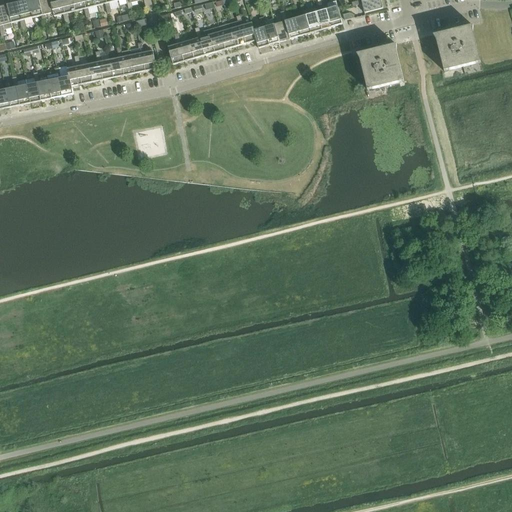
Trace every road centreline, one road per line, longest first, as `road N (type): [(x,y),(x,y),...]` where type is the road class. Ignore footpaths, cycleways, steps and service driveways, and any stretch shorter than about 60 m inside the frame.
road 1 (unknown): [(0,475),(511,354)]
road 2 (residential): [(172,91),(408,19)]
road 3 (residential): [(0,123),(172,91)]
